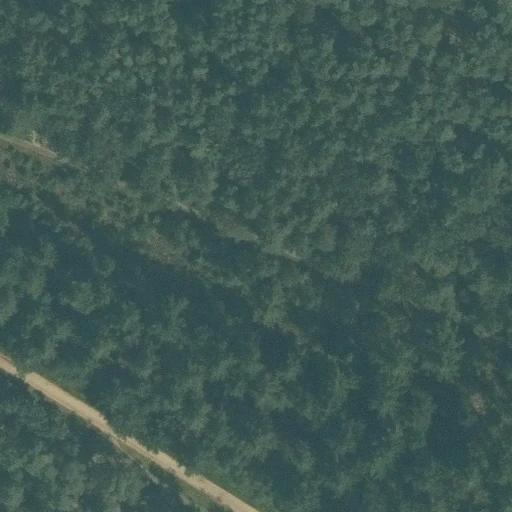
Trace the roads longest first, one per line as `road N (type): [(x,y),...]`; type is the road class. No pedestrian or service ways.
road 1 (unknown): [(511,331),(0,126)]
road 2 (track): [(0,358),(251,511)]
